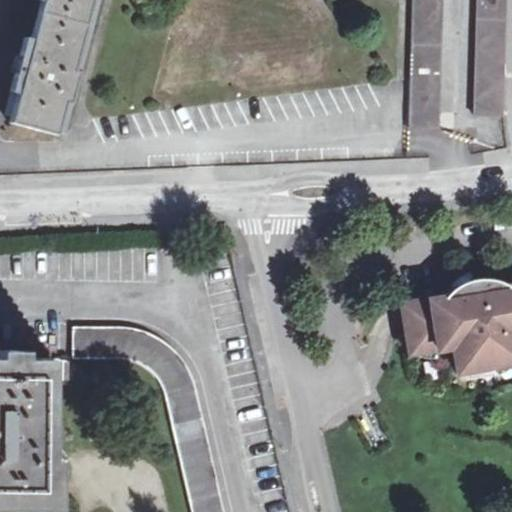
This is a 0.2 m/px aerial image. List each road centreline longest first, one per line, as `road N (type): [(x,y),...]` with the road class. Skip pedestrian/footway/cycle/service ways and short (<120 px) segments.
road 1 (residential): [(264,195),(272,290),(323,511)]
road 2 (residential): [(0,208),(264,195)]
road 3 (residential): [(264,195),(511,177)]
